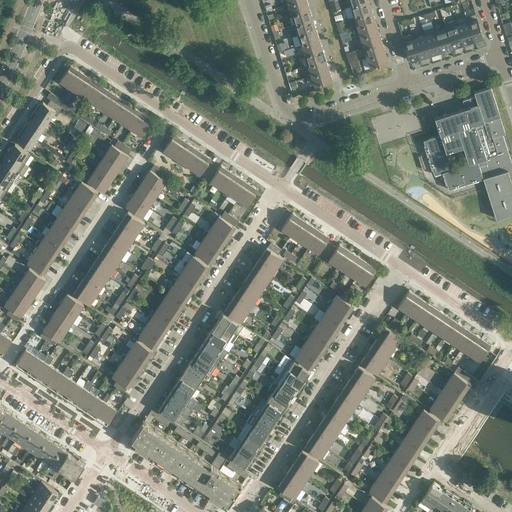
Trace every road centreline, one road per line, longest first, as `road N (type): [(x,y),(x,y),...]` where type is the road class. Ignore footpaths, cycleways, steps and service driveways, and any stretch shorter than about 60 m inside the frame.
road 1 (unclassified): [(110,453),(280,192)]
road 2 (residential): [(0,370),(167,117)]
road 3 (residential): [(241,511),(398,273)]
road 4 (residential): [(429,467),(510,346)]
road 5 (residential): [(398,273),(280,192)]
road 6 (residential): [(280,192),(167,117)]
road 7 (unclassified): [(110,453),(0,375)]
road 8 (residential): [(510,346),(398,273)]
road 9 (unclassified): [(283,110),(302,114),(408,82)]
road 10 (residential): [(167,117),(65,51)]
